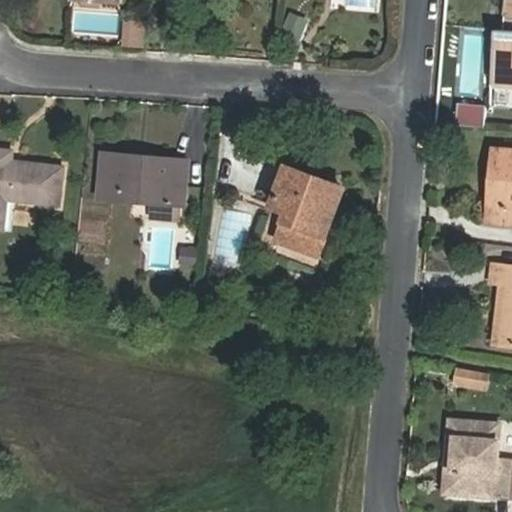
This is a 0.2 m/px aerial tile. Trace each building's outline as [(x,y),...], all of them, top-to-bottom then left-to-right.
[(511,0),(505,0),(505,14),(508,14),(507,30),(496,29),(492,87),(511,88),(511,0)] [(307,22),(290,15),(283,32),(300,39),(307,22)] [(146,23),(130,22),(129,45),(144,46),(146,23)] [(455,102),(453,125),(483,127),(484,103),(455,102)] [(501,187),(491,186),(490,206),(511,208),(511,149),(495,148),(493,171),(503,172),(501,187)] [(0,149),(0,198),(60,205),(64,167),(13,161),(13,151),(0,149)] [(104,153),(101,197),(155,202),(185,205),(188,161),(169,159),(169,164),(134,161),(134,156),(104,153)] [(330,228),(325,226),(340,186),(287,166),(272,206),(288,212),(278,240),(320,255),(330,228)] [(185,205),(155,202),(153,218),(183,221),(185,205)] [(198,249),(183,248),(182,262),(197,264),(198,249)] [(497,319),(502,319),(499,344),(511,345),(511,266),(491,264),(489,282),(501,283),(497,319)] [(488,374),(457,368),(454,382),(486,388),(488,374)] [(450,420),(447,456),(457,457),(457,463),(454,493),(510,497),(511,476),(511,460),(498,459),(501,424),(450,420)]
